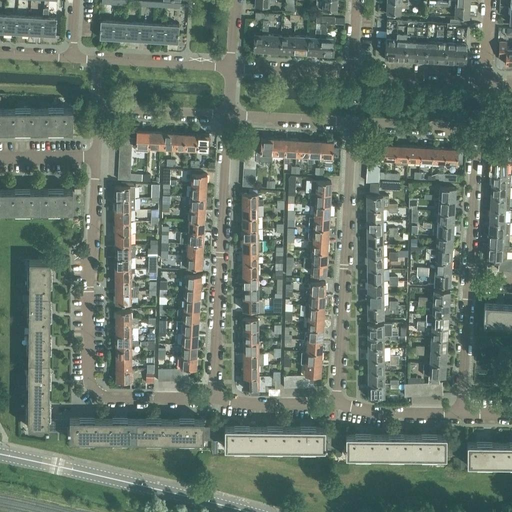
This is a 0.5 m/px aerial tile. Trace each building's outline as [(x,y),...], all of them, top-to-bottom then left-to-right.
[(316,0),(316,7),(337,8),(337,0),(316,0)] [(408,1),(389,0),(386,0),(386,12),(401,12),(401,6),(408,7),(408,3),(408,1)] [(470,4),(455,3),(454,15),(469,16),(470,4)] [(43,16),(42,34),(56,34),(57,16),(48,16),(49,7),(44,7),(43,16)] [(253,49),(267,50),(268,34),(268,33),(269,19),(269,12),(256,11),(255,18),(264,19),(263,33),(254,33),(253,49)] [(3,31),(16,32),(17,14),(4,13),(3,31)] [(16,32),(29,33),(30,15),(17,14),(16,32)] [(29,33),(42,34),(43,16),(30,15),(29,33)] [(321,28),(320,52),(333,53),(334,37),(326,37),(327,22),(335,23),(335,16),(322,15),(322,22),(321,28)] [(464,60),(464,61),(465,61),(465,60),(466,44),(466,41),(467,23),(467,24),(467,22),(387,18),(386,36),(385,56),(386,56),(450,59),(464,60)] [(100,37),(113,38),(114,20),(101,19),(100,37)] [(113,38),(126,39),(127,21),(114,20),(113,38)] [(126,39),(139,39),(140,21),(127,21),(126,39)] [(139,39),(152,40),(153,22),(140,21),(139,39)] [(152,40),(165,41),(166,23),(153,22),(152,40)] [(166,23),(165,41),(178,42),(179,24),(166,23)] [(307,52),(320,52),(321,28),(316,28),(316,36),(308,35),(307,52)] [(267,50),(280,50),(281,34),(268,33),(268,34),(267,50)] [(280,50),(293,51),(294,35),(281,34),(280,50)] [(293,51),(307,52),(308,35),(294,35),(293,51)] [(498,56),(498,57),(505,57),(505,63),(511,63),(511,48),(506,48),(507,41),(499,41),(499,43),(499,44),(498,56)] [(39,108),(6,108),(6,129),(21,129),(21,127),(25,127),(25,129),(39,129),(39,108)] [(73,108),(39,108),(39,129),(54,129),(54,127),(56,127),(58,127),(58,129),(73,129),(73,108)] [(132,137),(132,143),(136,143),(135,150),(148,150),(148,146),(149,130),(138,130),(137,129),(136,137),(132,137)] [(149,130),(148,146),(159,147),(160,147),(161,131),(149,130)] [(171,148),(172,148),(173,131),(161,131),(160,147),(171,147),(171,148)] [(184,148),(185,132),(173,131),(172,148),(172,147),(184,148)] [(196,149),(197,133),(185,132),(184,148),(196,149)] [(197,133),(196,149),(197,149),(207,149),(208,150),(209,134),(197,133)] [(256,156),(256,160),(272,161),(272,153),(273,137),(262,136),(261,136),(260,146),(257,146),(257,150),(256,152),(256,156)] [(285,138),(273,137),(272,153),(284,154),(285,138)] [(297,138),(285,138),(284,154),(284,162),(289,162),(290,154),(296,154),(297,139),(297,138)] [(298,138),(297,138),(297,139),(296,154),(296,162),(301,162),(302,155),(308,155),(309,139),(298,138)] [(321,140),(309,139),(308,155),(308,162),(313,163),(314,155),(320,155),(321,140)] [(322,140),(321,140),(320,155),(320,160),(332,160),(334,141),(332,141),(322,140)] [(383,158),(395,159),(396,144),(384,143),(384,145),(378,144),(377,152),(383,153),(383,158)] [(396,144),(395,159),(395,163),(407,163),(407,159),(408,144),(396,144)] [(421,145),(408,144),(407,159),(415,160),(415,162),(420,162),(421,145)] [(433,146),(421,145),(420,162),(425,162),(425,160),(432,161),(433,146)] [(445,147),(433,146),(432,161),(444,162),(445,147)] [(458,147),(445,147),(444,162),(462,163),(463,150),(458,150),(458,147)] [(493,160),(492,172),(506,173),(507,161),(508,150),(496,149),(495,160),(493,160)] [(192,172),(191,184),(206,185),(207,173),(192,172)] [(492,172),(492,184),(510,185),(511,173),(506,173),(492,172)] [(311,179),(311,191),(331,192),(331,181),(311,179)] [(370,190),(378,191),(379,181),(379,182),(371,181),(370,190)] [(191,184),(191,196),(206,197),(206,185),(191,184)] [(492,184),(491,196),(510,197),(510,185),(492,184)] [(121,185),(115,185),(115,197),(135,197),(135,185),(133,185),(130,185),(121,185)] [(440,186),(439,198),(455,199),(456,186),(439,186),(440,186)] [(58,188),(39,189),(39,210),(73,209),(73,188),(63,188),(63,190),(58,190),(58,188)] [(25,189),(5,189),(6,210),(39,210),(39,189),(30,189),(30,191),(25,191),(25,189)] [(310,203),(315,203),(330,204),(331,192),(311,191),(310,203)] [(242,192),(242,205),(257,204),(263,204),(263,198),(257,198),(257,192),(242,192)] [(371,194),(367,194),(367,207),(383,207),(389,207),(389,202),(389,194),(383,194),(371,194)] [(191,196),(190,208),(205,208),(206,197),(191,196)] [(491,196),(490,208),(509,209),(510,197),(491,196)] [(135,197),(115,197),(115,209),(130,209),(135,209),(135,197)] [(439,198),(438,210),(454,211),(455,199),(439,198)] [(315,203),(314,215),(329,216),(330,204),(315,203)] [(242,205),(242,216),(257,216),(257,204),(242,205)] [(367,207),(367,219),(383,219),(383,207),(367,207)] [(190,208),(189,219),(204,220),(205,208),(190,208)] [(509,209),(490,208),(490,220),(510,221),(510,209),(509,209)] [(115,209),(115,221),(131,220),(130,209),(115,209)] [(438,210),(438,222),(454,223),(454,211),(438,210)] [(310,214),(309,226),(329,227),(329,216),(314,215),(310,214)] [(242,216),(242,228),(258,228),(257,216),(242,216)] [(189,219),(189,231),(204,232),(204,220),(189,219)] [(367,219),(367,231),(383,231),(383,219),(367,219)] [(115,221),(115,232),(131,232),(131,220),(115,221)] [(510,221),(490,220),(489,232),(509,233),(510,221)] [(438,222),(437,235),(453,235),(454,223),(438,222)] [(309,226),(308,238),(328,239),(329,227),(309,226)] [(242,228),(243,240),(258,239),(258,228),(242,228)] [(181,230),(180,242),(188,242),(203,243),(204,232),(189,231),(181,230)] [(367,231),(367,244),(383,244),(383,231),(367,231)] [(115,232),(115,244),(131,244),(131,243),(131,232),(115,232)] [(509,233),(489,232),(488,244),(508,245),(509,233)] [(437,235),(436,247),(452,247),(453,235),(437,235)] [(313,244),(312,250),(327,251),(328,239),(308,238),(308,243),(313,244)] [(243,240),(243,251),(258,251),(263,251),(263,239),(258,239),(243,240)] [(182,249),(181,254),(202,255),(203,243),(188,242),(188,249),(182,249)] [(115,244),(115,256),(131,255),(136,255),(135,243),(131,243),(131,244),(115,244)] [(158,243),(151,243),(151,247),(149,247),(149,252),(158,253),(158,243)] [(367,244),(367,256),(383,256),(383,244),(367,244)] [(508,245),(488,244),(488,257),(490,257),(489,263),(499,264),(499,270),(505,270),(505,258),(507,258),(507,250),(511,250),(511,245),(508,245)] [(430,259),(436,259),(452,260),(452,247),(436,247),(430,246),(430,259)] [(304,256),(304,261),(327,262),(327,251),(312,250),(312,256),(304,256)] [(243,251),(243,263),(258,263),(258,251),(243,251)] [(202,255),(181,254),(181,266),(202,267),(202,255)] [(115,256),(116,267),(131,267),(131,255),(115,256)] [(367,256),(367,268),(383,268),(383,256),(367,256)] [(29,259),(29,298),(50,298),(50,284),(49,284),(49,279),(50,279),(50,259),(29,259)] [(436,259),(435,271),(451,272),(452,260),(436,259)] [(327,262),(304,261),(303,266),(311,266),(311,273),(326,274),(327,262)] [(243,263),(243,274),(258,274),(258,263),(243,263)] [(131,267),(116,267),(116,279),(131,279),(131,272),(135,272),(135,267),(131,267)] [(367,268),(367,280),(383,280),(383,268),(367,268)] [(451,272),(435,271),(434,283),(434,284),(450,285),(451,272)] [(182,280),(182,285),(201,286),(201,274),(186,273),(186,280),(182,280)] [(243,274),(243,286),(258,286),(258,274),(243,274)] [(131,279),(116,279),(116,290),(138,290),(138,285),(131,285),(131,279)] [(307,287),(307,292),(325,293),(326,281),(311,280),(310,287),(307,287)] [(367,280),(367,292),(383,292),(383,280),(367,280)] [(182,285),(182,290),(185,290),(185,297),(200,298),(201,286),(182,285)] [(243,286),(243,298),(258,298),(262,297),(262,286),(258,286),(243,286)] [(434,290),(433,301),(449,302),(450,290),(433,289),(433,290),(434,290)] [(138,290),(116,290),(116,302),(131,302),(131,296),(138,296),(138,290)] [(310,297),(309,304),(324,305),(325,293),(307,292),(307,297),(310,297)] [(367,292),(367,305),(384,305),(383,292),(367,292)] [(185,297),(184,309),(199,309),(200,298),(185,297)] [(29,298),(29,331),(50,331),(50,317),(49,317),(49,312),(50,312),(50,298),(29,298)] [(258,298),(243,298),(243,309),(258,309),(258,298)] [(433,301),(432,313),(449,314),(449,302),(433,301)] [(483,323),(511,324),(511,304),(485,303),(483,323)] [(305,315),(309,316),(324,316),(324,305),(309,304),(305,304),(305,315)] [(384,305),(367,305),(367,317),(384,317),(384,316),(384,305)] [(184,314),(184,320),(199,321),(199,309),(184,309),(178,308),(178,314),(184,314)] [(116,310),(116,322),(138,322),(138,317),(131,317),(131,310),(116,310)] [(432,313),(432,326),(448,326),(449,314),(432,313)] [(309,316),(308,327),(323,328),(324,316),(309,316)] [(243,317),(243,329),(258,329),(258,317),(243,317)] [(184,320),(183,332),(198,333),(199,321),(184,320)] [(116,322),(116,333),(131,333),(131,327),(138,327),(138,322),(116,322)] [(367,322),(367,335),(384,335),(390,335),(392,335),(392,322),(367,322)] [(432,326),(431,338),(447,338),(448,326),(432,326)] [(305,339),(307,339),(322,340),(323,328),(308,327),(308,334),(305,334),(305,339)] [(243,329),(243,340),(258,340),(258,329),(243,329)] [(29,331),(28,364),(49,365),(49,350),(49,346),(50,331),(29,331)] [(183,332),(182,344),(197,344),(198,333),(183,332)] [(116,333),(116,345),(131,345),(137,345),(137,340),(131,341),(131,333),(116,333)] [(367,335),(368,347),(384,347),(384,335),(367,335)] [(431,338),(430,350),(447,351),(447,338),(431,338)] [(307,339),(306,350),(322,351),(322,340),(307,339)] [(243,340),(243,352),(258,352),(258,340),(243,340)] [(182,344),(181,355),(197,356),(197,344),(182,344)] [(116,345),(116,357),(131,357),(131,345),(116,345)] [(368,347),(368,359),(384,359),(390,359),(398,359),(398,354),(390,355),(390,347),(384,347),(368,347)] [(301,362),(306,362),(321,363),(322,351),(306,350),(306,351),(302,350),(301,362)] [(430,350),(430,362),(446,363),(447,351),(430,350)] [(243,352),(243,364),(259,364),(264,364),(263,352),(258,352),(243,352)] [(181,355),(181,367),(182,367),(188,367),(196,368),(197,356),(181,355)] [(116,357),(116,368),(131,368),(131,357),(116,357)] [(368,359),(368,371),(384,371),(384,359),(368,359)] [(308,374),(314,375),(320,375),(321,363),(306,362),(305,374),(308,374)] [(424,362),(423,374),(429,374),(429,375),(428,382),(429,382),(436,382),(439,381),(439,375),(445,376),(446,363),(430,362),(424,362)] [(28,364),(28,398),(49,398),(49,383),(48,383),(48,379),(49,379),(49,365),(28,364)] [(243,364),(243,375),(259,375),(259,364),(243,364)] [(131,368),(116,368),(116,380),(131,380),(131,368)] [(368,371),(368,384),(384,384),(384,371),(368,371)] [(259,375),(243,375),(244,387),(248,387),(248,393),(259,393),(258,387),(259,387),(259,375)] [(384,384),(368,384),(368,396),(384,396),(384,395),(384,384)] [(28,426),(46,426),(49,426),(49,417),(48,417),(48,412),(49,412),(49,398),(28,398),(28,426)] [(46,431),(70,431),(70,417),(49,417),(49,426),(46,426),(46,428),(46,431)] [(70,438),(109,439),(109,418),(94,417),(94,418),(90,418),(90,417),(70,417),(70,431),(70,438)] [(109,439),(142,439),(142,418),(127,418),(123,418),(109,418),(109,439)] [(142,439),(175,439),(176,418),(161,418),(161,419),(157,419),(157,418),(142,418),(142,439)] [(204,439),(204,426),(204,418),(194,418),(194,419),(190,419),(190,418),(176,418),(175,439),(204,439)] [(204,439),(225,439),(225,425),(225,426),(204,426),(204,439)] [(225,446),(264,447),(264,426),(249,426),(245,426),(225,425),(225,439),(225,446)] [(264,447),(297,447),(297,426),(283,426),(283,427),(278,427),(278,426),(264,426),(264,447)] [(325,447),(325,429),(325,426),(315,426),(315,427),(311,427),(311,426),(297,426),(297,447),(325,447)] [(325,447),(346,447),(346,433),(346,434),(326,434),(326,429),(325,429),(325,447)] [(346,454),(385,455),(385,434),(370,434),(366,434),(346,433),(346,447),(346,454)] [(385,455),(418,455),(418,434),(403,434),(403,435),(399,435),(399,434),(385,434),(385,455)] [(446,455),(446,441),(446,434),(436,434),(437,435),(432,435),(432,434),(418,434),(418,455),(446,455)] [(446,455),(467,455),(467,442),(446,441),(446,455)] [(467,462),(506,463),(506,442),(491,442),(487,442),(467,441),(467,442),(467,455),(467,462)]
